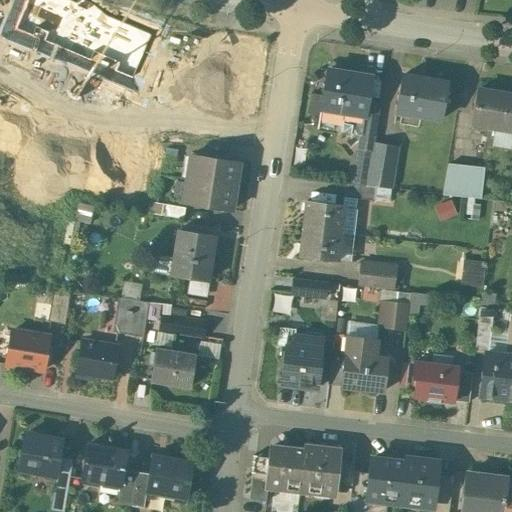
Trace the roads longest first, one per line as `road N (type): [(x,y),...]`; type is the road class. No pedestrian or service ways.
road 1 (residential): [(298,10),(231,410)]
road 2 (residential): [(231,410),(511,446)]
road 3 (residential): [(0,396),(227,435)]
road 4 (residential): [(298,10),(511,37)]
